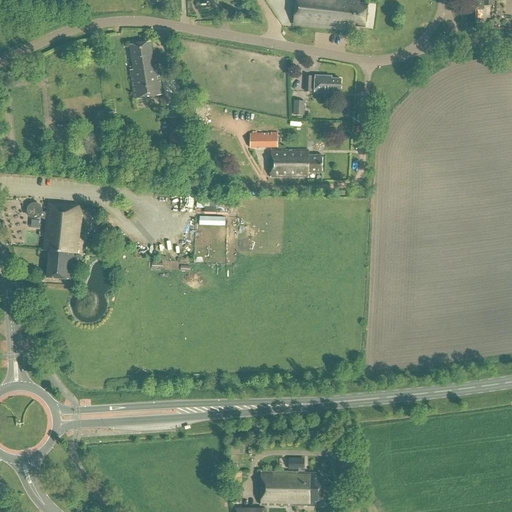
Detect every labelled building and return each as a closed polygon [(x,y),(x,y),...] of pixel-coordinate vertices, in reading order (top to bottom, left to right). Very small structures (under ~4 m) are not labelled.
[(298,0),(295,24),(356,31),(356,27),(366,28),(369,6),(359,4),(359,2),(349,1),(348,0),(298,0)] [(154,66),(150,41),(129,45),(133,70),(130,71),(135,100),(162,95),(157,66),(154,66)] [(340,91),(340,79),(331,79),(331,77),(315,76),(315,77),(312,77),(312,76),(306,76),(305,91),(311,92),(311,91),(314,91),(314,92),(331,93),(331,90),(340,91)] [(294,101),(293,115),(304,115),(305,101),(294,101)] [(168,118),(169,135),(183,134),(182,117),(168,118)] [(271,136),(269,136),(269,132),(251,132),(251,147),(277,147),(278,133),(271,133),(271,136)] [(309,150),(271,149),(270,177),(308,178),(308,172),(322,173),(323,155),(309,154),(309,150)] [(188,212),(197,213),(197,192),(188,192),(188,212)] [(30,208),(28,213),(29,218),(30,221),(32,222),(38,223),(40,221),(42,219),(42,216),(46,217),(43,251),(51,252),(48,277),(71,280),(73,253),(77,254),(81,207),(48,204),(47,213),(43,212),(42,209),(41,207),(39,205),(34,205),(31,206),(30,208)] [(200,217),(199,225),(225,226),(225,217),(200,217)] [(304,458),(290,458),(289,471),(261,470),(260,504),(316,506),(316,501),(323,502),(323,477),(316,477),(316,473),(305,473),(305,469),(304,469),(304,458)]
